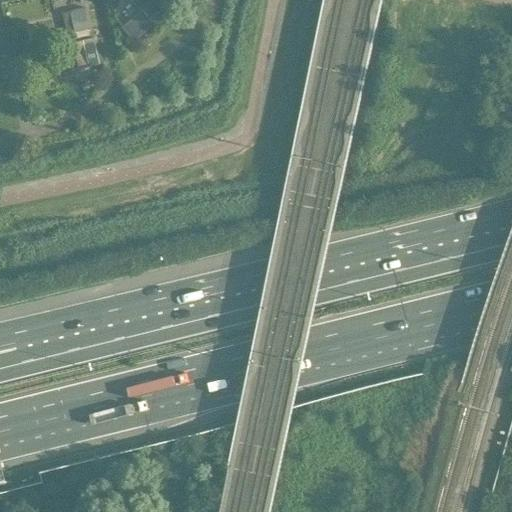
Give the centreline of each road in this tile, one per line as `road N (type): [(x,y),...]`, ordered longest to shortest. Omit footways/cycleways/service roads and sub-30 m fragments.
road 1 (motorway): [(0,424),(511,296)]
road 2 (motorway): [(511,235),(19,357)]
